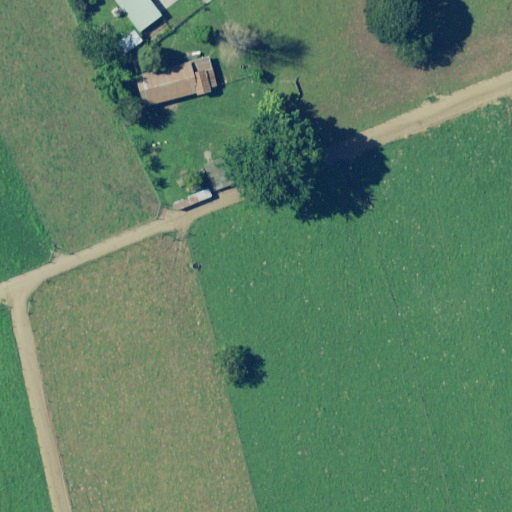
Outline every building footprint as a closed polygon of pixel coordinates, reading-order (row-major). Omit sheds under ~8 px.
[(113,0),(138,33),(160,16),(147,0),(113,0)] [(141,42),(133,31),(116,44),(124,55),(141,42)] [(143,107),(195,94),(197,98),(211,94),(209,90),(216,88),(208,58),(135,77),(143,107)] [(234,185),(226,159),(206,165),(214,191),(234,185)] [(211,197),(208,190),(171,205),(174,212),(211,197)]
